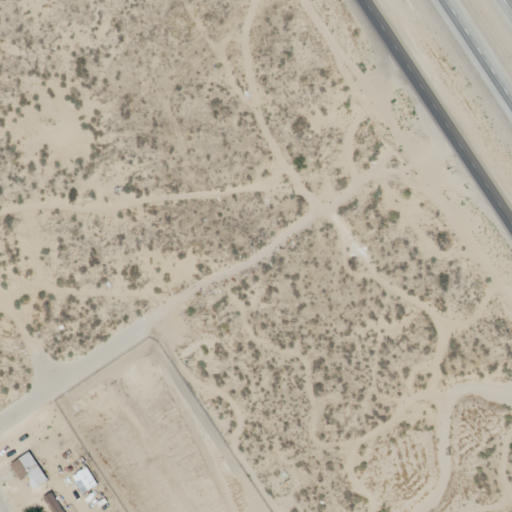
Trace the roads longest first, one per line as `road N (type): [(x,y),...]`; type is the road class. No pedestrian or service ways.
road 1 (secondary): [(364,0),(511,223)]
road 2 (residential): [(0,406),(139,313)]
road 3 (motorway): [(444,0),(511,101)]
